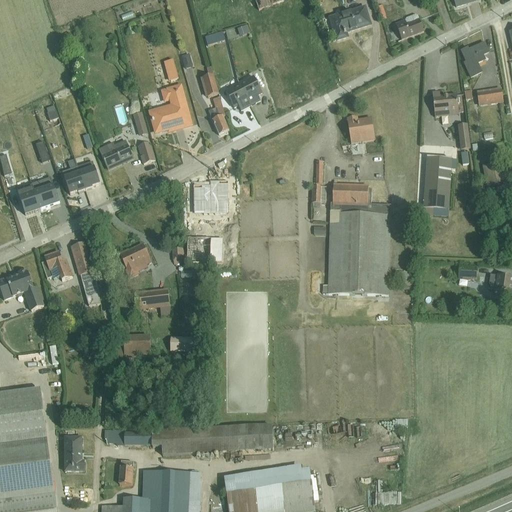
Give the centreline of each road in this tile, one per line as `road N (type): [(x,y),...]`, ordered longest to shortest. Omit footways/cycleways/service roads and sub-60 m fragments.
road 1 (residential): [(511,6),(0,260)]
road 2 (track): [(96,504),(107,325),(82,223)]
